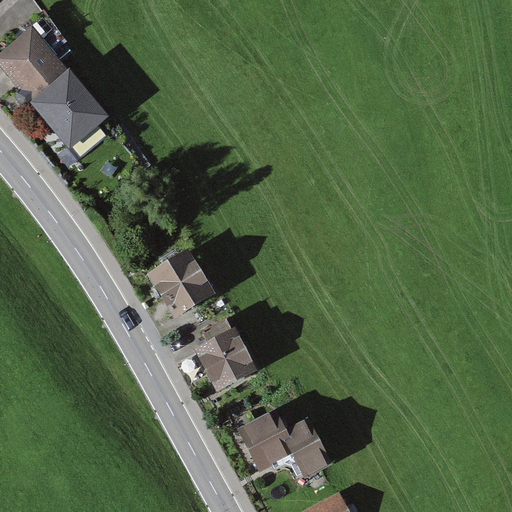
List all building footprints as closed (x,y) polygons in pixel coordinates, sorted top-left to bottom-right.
[(25,30),(29,35),(45,54),(62,39),(43,14),(25,30)] [(45,54),(29,35),(3,58),(14,71),(10,74),(23,90),(18,94),(18,99),(24,107),(29,107),(34,103),(70,146),(71,146),(82,159),(107,137),(96,125),(103,119),(58,65),(55,67),(45,54)] [(212,295),(187,255),(152,277),(177,317),(212,295)] [(254,372),(228,322),(204,334),(210,346),(199,352),(219,390),(254,372)] [(286,435),(275,416),(241,433),(260,470),(293,453),(305,476),(329,464),(308,424),(286,435)] [(345,511),(338,498),(312,511),(345,511)]
